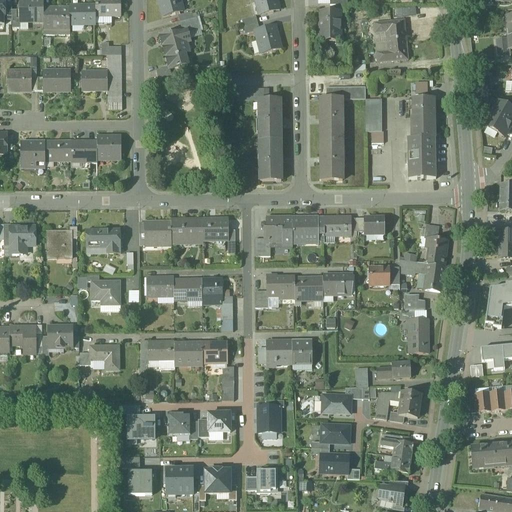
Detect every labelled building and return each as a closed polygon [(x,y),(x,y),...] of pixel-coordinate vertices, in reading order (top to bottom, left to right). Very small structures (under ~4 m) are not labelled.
[(28,24),(44,24),(44,10),(43,0),(40,0),(19,0),(20,12),(20,24),(28,24)] [(96,7),(96,18),(103,18),(112,18),(121,18),(120,0),(107,0),(95,0),(96,7)] [(157,0),(163,18),(182,12),(178,0),(157,0)] [(258,2),(261,16),(278,11),(275,0),(254,0),(255,3),(258,2)] [(96,27),(96,25),(96,18),(96,7),(70,8),(70,10),(70,14),(70,27),(96,27)] [(395,10),(396,19),(416,17),(415,8),(395,10)] [(44,24),(44,31),(70,31),(70,27),(70,14),(53,14),(53,10),(44,10),(44,24)] [(20,12),(12,12),(12,22),(12,30),(20,30),(20,24),(20,12)] [(197,19),(193,20),(191,13),(178,17),(180,24),(182,32),(188,30),(189,34),(201,31),(197,19)] [(320,44),(340,44),(340,41),(340,15),(340,14),(336,14),(319,14),(319,24),(320,24),(320,41),(320,44)] [(259,32),(257,25),(255,18),(242,21),(244,28),(246,36),(255,34),(255,33),(259,32)] [(386,34),(387,44),(406,42),(404,21),(373,24),(374,35),(386,34)] [(261,55),(261,56),(281,50),(275,27),(259,32),(255,33),(255,34),(256,34),(262,55),(261,55)] [(168,69),(168,70),(169,70),(179,67),(179,69),(189,67),(186,56),(190,55),(186,44),(186,45),(185,41),(190,40),(189,34),(188,30),(182,32),(171,35),(170,34),(159,37),(168,69)] [(201,31),(189,34),(190,40),(190,41),(202,37),(201,31)] [(375,44),(385,44),(387,44),(386,34),(374,35),(375,45),(375,44)] [(508,54),(508,51),(507,51),(507,41),(496,42),(497,55),(508,54)] [(407,62),(406,42),(387,44),(388,53),(386,54),(376,55),(377,64),(407,62)] [(376,55),(386,54),(385,44),(375,44),(376,55)] [(107,49),(107,57),(121,57),(121,49),(109,49),(107,49)] [(156,72),(157,80),(172,79),(169,70),(168,70),(168,69),(156,72)] [(8,74),(8,94),(18,94),(18,92),(30,92),(30,94),(31,94),(31,93),(31,80),(31,73),(23,74),(23,75),(9,75),(9,74),(8,74)] [(59,92),(60,93),(69,93),(69,73),(44,73),(44,80),(44,93),(55,93),(55,92),(59,92)] [(481,74),(481,84),(494,84),(494,74),(481,74)] [(80,75),(81,93),(107,93),(107,87),(107,81),(107,75),(80,75)] [(220,93),(231,93),(231,75),(220,75),(220,93)] [(415,96),(427,96),(427,84),(415,84),(415,96)] [(364,102),(366,102),(365,89),(364,89),(326,89),(326,101),(342,101),(342,102),(364,102)] [(263,102),(263,101),(263,90),(237,90),(237,103),(259,102),(263,102)] [(411,119),(412,140),(436,140),(435,100),(414,101),(415,119),(413,119),(411,119)] [(322,182),(342,182),(342,102),(342,101),(326,101),(321,101),(321,120),(320,120),(320,125),(321,125),(321,159),(320,159),(320,163),(321,163),(322,182)] [(382,101),(366,102),(366,133),(372,133),(382,133),(382,101)] [(259,143),(280,142),(280,126),(281,126),(281,121),(280,121),(280,102),(263,102),(259,102),(259,143)] [(511,110),(496,102),(490,114),(511,126),(511,123),(511,110)] [(504,138),(511,126),(490,114),(483,126),(504,138)] [(372,145),(383,145),(383,133),(382,133),(372,133),(372,145)] [(97,138),(97,144),(97,159),(112,159),(112,162),(122,161),(122,138),(97,138)] [(436,180),(436,140),(412,140),(408,140),(408,155),(408,165),(408,180),(436,180)] [(281,159),(280,142),(259,143),(260,183),(281,182),(281,164),(282,164),(282,159),(281,159)] [(45,168),(45,164),(45,145),(36,146),(36,144),(20,144),(20,171),(35,170),(35,168),(45,168)] [(97,162),(97,159),(97,144),(71,145),(71,146),(71,164),(82,164),(97,164),(97,162)] [(71,164),(71,146),(53,147),(53,145),(45,145),(45,164),(47,164),(47,161),(53,161),(53,164),(71,164)] [(499,199),(511,199),(511,185),(500,185),(499,199)] [(511,199),(499,199),(499,213),(511,213),(511,199)] [(292,220),(292,222),(292,245),(292,246),(304,245),(304,240),(317,240),(317,245),(324,245),(324,238),(324,219),(292,220)] [(350,219),(324,219),(324,238),(335,238),(350,238),(350,233),(350,223),(350,219)] [(364,233),(364,237),(384,237),(384,219),(363,220),(363,223),(364,233)] [(283,245),(292,245),(292,222),(286,222),(286,220),(282,220),(282,221),(277,221),(277,220),(266,220),(266,241),(267,241),(267,248),(270,248),(283,248),(283,245)] [(171,222),(171,224),(171,244),(196,243),(196,238),(203,238),(203,221),(171,222)] [(228,221),(203,221),(203,238),(203,243),(215,243),(215,240),(228,240),(228,243),(229,243),(228,234),(228,221)] [(171,247),(171,244),(171,224),(145,225),(145,247),(171,247)] [(10,257),(23,257),(23,247),(35,247),(35,228),(11,229),(10,229),(10,248),(10,257)] [(437,241),(438,233),(425,231),(424,239),(427,240),(427,239),(437,241)] [(107,249),(108,256),(120,255),(120,243),(119,243),(119,233),(86,233),(86,250),(100,250),(100,249),(107,249)] [(498,247),(511,247),(511,233),(499,233),(499,234),(498,247)] [(71,261),(71,241),(71,235),(70,235),(61,235),(61,234),(47,235),(47,261),(57,261),(57,257),(71,257),(71,261)] [(171,244),(171,247),(171,248),(203,247),(203,243),(203,238),(196,238),(196,243),(171,244)] [(427,240),(424,239),(420,239),(418,248),(426,250),(426,248),(427,240)] [(430,249),(427,266),(443,269),(447,242),(437,241),(427,239),(427,240),(426,248),(430,249)] [(254,259),(270,259),(270,248),(267,248),(267,241),(266,241),(254,241),(254,259)] [(511,261),(511,247),(498,247),(498,261),(511,261)] [(404,256),(403,263),(415,265),(416,265),(417,258),(404,256)] [(388,272),(388,284),(399,284),(399,276),(414,277),(414,274),(416,265),(415,265),(403,263),(399,262),(399,263),(399,270),(399,272),(388,272)] [(419,275),(426,276),(427,266),(416,265),(414,274),(419,275)] [(106,266),(103,273),(112,277),(116,271),(106,266)] [(443,269),(427,266),(426,276),(424,291),(440,294),(443,269)] [(369,287),(388,287),(388,284),(388,272),(380,272),(380,270),(369,270),(369,287)] [(416,290),(424,291),(426,276),(419,275),(416,290)] [(323,277),(323,280),(323,297),(347,297),(347,289),(350,289),(350,277),(323,277)] [(278,300),(295,300),(295,280),(276,280),(276,278),(267,278),(267,293),(267,300),(268,300),(268,310),(278,310),(278,300)] [(87,291),(88,284),(87,279),(78,279),(78,291),(87,291)] [(323,302),(323,297),(323,280),(295,280),(295,300),(295,302),(314,302),(323,302)] [(147,300),(174,299),(174,282),(174,281),(147,281),(147,300)] [(202,282),(174,282),(174,299),(174,302),(186,302),(186,304),(188,303),(202,303),(202,282)] [(202,300),(221,300),(222,300),(222,299),(222,282),(202,282),(202,300)] [(106,303),(106,308),(120,307),(120,284),(91,284),(91,303),(101,303),(106,303)] [(399,292),(399,284),(388,284),(388,287),(388,292),(399,292)] [(511,284),(505,286),(506,287),(490,290),(485,326),(493,327),(492,329),(501,330),(504,310),(511,308),(511,284)] [(129,304),(140,304),(140,293),(129,293),(129,304)] [(255,293),(255,310),(268,310),(268,300),(267,300),(267,293),(255,293)] [(405,297),(406,312),(424,312),(424,304),(417,303),(417,297),(405,297)] [(323,302),(314,302),(314,310),(323,310),(323,302)] [(400,322),(408,322),(410,322),(415,322),(415,312),(406,312),(400,312),(400,322)] [(426,312),(424,312),(415,312),(415,322),(426,321),(426,312)] [(326,321),(326,330),(335,330),(335,321),(326,321)] [(348,321),(344,329),(350,333),(354,324),(348,321)] [(408,337),(408,356),(428,355),(427,321),(426,321),(415,322),(410,322),(410,337),(408,337)] [(9,329),(9,331),(0,331),(0,353),(7,354),(10,354),(10,348),(22,348),(22,357),(36,357),(35,349),(35,337),(35,331),(24,331),(24,330),(9,329)] [(62,350),(72,350),(72,339),(72,329),(48,329),(48,341),(48,348),(62,348),(62,350)] [(48,341),(42,341),(42,337),(35,337),(35,349),(36,357),(42,357),(48,357),(48,348),(48,341)] [(174,371),(174,367),(174,345),(174,344),(148,344),(148,352),(148,363),(149,363),(159,363),(159,369),(161,371),(174,371)] [(226,344),(202,345),(202,364),(211,364),(211,376),(222,376),(222,369),(226,369),(226,364),(226,344)] [(275,365),(292,365),(292,344),(267,345),(267,351),(267,365),(268,365),(268,363),(275,363),(275,365)] [(312,344),(292,344),(292,365),(292,366),(312,366),(312,344)] [(202,367),(202,364),(202,345),(174,345),(174,367),(195,367),(195,365),(201,365),(201,367),(202,367)] [(511,348),(502,349),(503,362),(511,361),(511,348)] [(106,372),(118,372),(118,349),(91,349),(91,355),(91,362),(95,362),(105,362),(108,362),(108,372),(106,372)] [(503,362),(502,349),(480,351),(481,364),(492,363),(493,372),(504,371),(503,362)] [(258,366),(267,366),(267,365),(267,351),(258,351),(258,366)] [(141,353),(141,372),(147,372),(147,366),(149,366),(149,363),(148,363),(148,352),(141,353)] [(87,367),(91,367),(91,362),(91,355),(80,355),(80,368),(87,367)] [(105,362),(95,362),(95,372),(106,372),(108,372),(108,362),(105,362)] [(392,365),(392,369),(392,381),(410,380),(409,364),(392,365)] [(87,367),(80,368),(78,367),(78,379),(87,378),(87,367)] [(376,381),(392,381),(392,369),(376,370),(376,381)] [(356,371),(356,383),(368,383),(367,370),(356,371)] [(314,381),(315,392),(324,391),(324,381),(314,381)] [(369,390),(368,390),(356,391),(356,390),(345,390),(345,398),(350,398),(350,401),(362,402),(369,402),(369,400),(369,390)] [(491,413),(505,412),(503,395),(503,394),(489,395),(491,413)] [(511,394),(506,395),(503,395),(505,412),(511,411),(511,394)] [(389,403),(400,404),(402,395),(378,395),(375,421),(386,423),(389,403)] [(420,397),(402,395),(400,404),(399,415),(398,418),(403,418),(417,420),(420,397)] [(476,414),(491,413),(489,395),(474,397),(475,402),(476,414)] [(322,415),(350,416),(350,401),(350,398),(345,398),(322,397),(322,403),(322,415)] [(314,415),(322,415),(322,403),(314,403),(314,415)] [(461,416),(470,415),(469,403),(463,403),(461,416)] [(128,416),(128,420),(140,420),(140,408),(122,408),(122,416),(128,416)] [(258,435),(262,435),(276,435),(280,435),(280,410),(280,409),(266,409),(257,409),(257,420),(259,420),(259,424),(258,424),(258,435)] [(389,423),(402,425),(403,418),(398,418),(399,415),(391,414),(389,423)] [(230,434),(230,415),(208,416),(208,422),(208,435),(223,435),(230,434)] [(190,423),(190,418),(183,418),(169,418),(169,438),(190,438),(190,423)] [(140,420),(128,420),(128,441),(154,441),(154,423),(140,423),(140,420)] [(208,435),(208,422),(197,422),(197,423),(198,440),(209,440),(208,435)] [(197,423),(190,423),(190,438),(190,442),(198,441),(198,440),(197,423)] [(329,445),(349,446),(349,428),(321,427),(321,444),(321,445),(329,445)] [(208,435),(209,440),(209,443),(223,443),(223,435),(208,435)] [(394,450),(393,459),(411,462),(413,446),(408,445),(409,440),(400,439),(384,436),(383,442),(381,441),(380,448),(394,450)] [(511,445),(470,449),(472,470),(511,466),(511,445)] [(347,476),(348,476),(348,471),(348,458),(329,457),(320,457),(320,472),(328,472),(328,475),(347,476)] [(391,467),(393,459),(384,458),(383,466),(391,467)] [(139,470),(139,459),(122,459),(122,470),(139,470)] [(409,477),(411,462),(393,459),(391,467),(383,466),(375,465),(374,472),(390,474),(409,477)] [(192,471),(166,471),(166,497),(192,497),(192,471)] [(230,487),(230,472),(221,472),(221,471),(213,471),(213,473),(205,473),(205,488),(205,496),(216,496),(228,496),(230,495),(230,487)] [(256,496),(270,496),(270,492),(277,492),(277,471),(271,471),(271,473),(256,473),(256,479),(256,493),(256,496)] [(347,482),(359,482),(360,472),(348,471),(348,476),(347,476),(347,482)] [(128,473),(128,494),(135,494),(135,497),(152,497),(152,474),(136,475),(136,473),(128,473)] [(245,493),(256,493),(256,479),(245,479),(245,493)] [(296,480),(297,494),(311,494),(312,484),(304,483),(304,480),(303,480),(296,480)] [(236,487),(230,487),(230,495),(228,496),(228,502),(236,502),(236,487)] [(379,498),(380,500),(380,501),(381,502),(393,505),(392,506),(402,507),(404,490),(405,490),(389,489),(381,489),(381,490),(379,492),(378,495),(379,498)] [(478,511),(501,511),(503,500),(480,497),(478,511)] [(501,511),(511,511),(511,501),(503,500),(501,511)] [(393,505),(381,502),(379,510),(392,511),(392,506),(393,505)]
